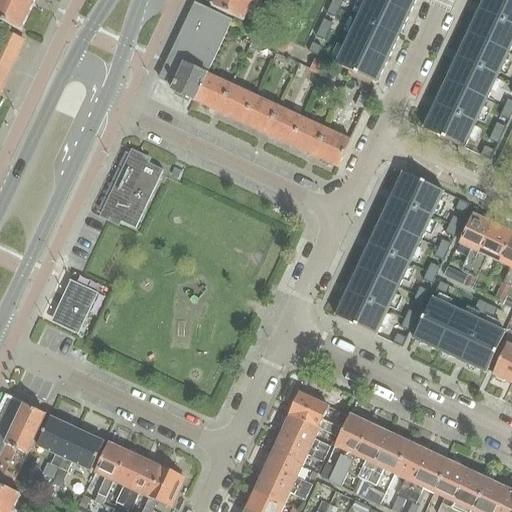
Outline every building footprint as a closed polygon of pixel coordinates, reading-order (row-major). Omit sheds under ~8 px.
[(0,0),(0,21),(21,31),(33,4),(34,4),(36,0),(0,0)] [(214,0),(211,7),(234,18),(244,23),(254,0),(214,0)] [(339,0),(333,0),(331,6),(340,11),(344,2),(339,0)] [(375,0),(367,0),(358,19),(399,39),(410,16),(375,0)] [(375,0),(410,16),(417,0),(375,0)] [(511,0),(484,0),(479,11),(511,26),(511,0)] [(171,91),(183,97),(195,102),(208,75),(211,69),(205,66),(227,19),(219,15),(195,4),(159,80),(173,86),(173,87),(174,87),(171,91)] [(331,6),(327,15),(336,19),(340,11),(331,6)] [(511,26),(479,11),(468,35),(509,54),(511,46),(511,26)] [(358,19),(348,42),(388,61),(399,39),(358,19)] [(324,20),(320,29),(329,33),(333,25),(324,20)] [(251,38),(258,41),(259,41),(264,30),(257,27),(251,38)] [(320,29),(316,37),(325,42),(329,33),(320,29)] [(264,30),(259,41),(265,44),(270,33),(264,30)] [(0,41),(19,51),(23,42),(24,41),(2,31),(0,34),(0,41)] [(270,33),(265,44),(272,48),(277,36),(270,33)] [(468,35),(457,58),(498,77),(509,54),(468,35)] [(277,36),(272,48),(278,51),(284,39),(277,36)] [(284,39),(278,51),(286,54),(291,43),(284,39)] [(0,53),(15,60),(19,51),(0,41),(0,53)] [(348,42),(336,66),(377,85),(388,61),(348,42)] [(313,44),(309,53),(318,57),(322,48),(313,44)] [(0,64),(10,69),(15,60),(0,53),(0,64)] [(457,58),(446,82),(487,101),(498,77),(457,58)] [(309,71),(316,74),(321,64),(314,60),(309,71)] [(0,75),(6,78),(10,69),(0,64),(0,75)] [(323,78),(328,68),(328,67),(321,64),(316,74),(323,78)] [(326,72),(323,78),(331,81),(334,75),(326,72)] [(208,75),(195,102),(219,114),(232,87),(208,75)] [(446,82),(435,105),(476,124),(487,101),(446,82)] [(232,87),(219,114),(243,125),(256,98),(232,87)] [(363,110),(368,100),(360,96),(355,106),(363,110)] [(256,98),(243,125),(266,135),(279,108),(256,98)] [(435,105),(423,130),(464,149),(476,124),(435,105)] [(279,108),(266,135),(290,146),(302,120),(279,108)] [(511,112),(504,109),(499,117),(509,121),(511,114),(511,112)] [(302,120),(290,146),(313,157),(326,131),(302,120)] [(496,124),(492,132),(502,136),(506,128),(496,124)] [(338,169),(350,142),(349,141),(326,131),(313,157),(338,169)] [(492,132),(488,141),(498,145),(502,136),(492,132)] [(484,147),(480,156),(490,160),(494,152),(484,147)] [(135,230),(163,172),(134,158),(106,216),(135,230)] [(403,174),(391,199),(432,218),(443,193),(403,174)] [(391,199),(380,222),(421,242),(432,218),(391,199)] [(459,202),(455,210),(464,214),(468,206),(459,202)] [(468,225),(458,245),(459,246),(471,251),(460,272),(469,276),(493,225),(472,216),(468,225)] [(453,217),(449,226),(458,230),(462,222),(453,217)] [(380,222),(369,246),(410,265),(421,242),(380,222)] [(511,234),(493,225),(469,276),(477,280),(487,259),(499,265),(511,236),(511,234)] [(449,226),(445,234),(454,239),(458,230),(449,226)] [(511,236),(499,265),(510,270),(503,285),(511,289),(511,288),(511,236)] [(442,241),(438,249),(447,254),(451,245),(442,241)] [(369,246),(358,270),(399,289),(410,265),(369,246)] [(438,249),(434,258),(443,262),(447,254),(438,249)] [(431,264),(427,273),(436,277),(440,269),(431,264)] [(447,269),(444,277),(463,286),(467,278),(447,269)] [(358,270),(347,293),(388,312),(399,289),(358,270)] [(427,273),(423,282),(432,286),(436,277),(427,273)] [(468,279),(464,286),(471,290),(475,282),(468,279)] [(77,337),(78,337),(98,294),(70,281),(69,282),(74,284),(56,321),(79,332),(77,337)] [(440,283),(436,291),(445,295),(449,287),(440,283)] [(503,285),(495,302),(503,305),(511,289),(503,285)] [(420,288),(416,297),(425,301),(429,292),(420,288)] [(436,291),(432,299),(441,304),(445,295),(436,291)] [(347,293),(335,318),(376,337),(388,312),(347,293)] [(416,297),(412,305),(421,309),(425,301),(416,297)] [(511,299),(507,297),(503,306),(511,309),(511,299)] [(432,299),(413,340),(437,352),(456,311),(441,304),(432,299)] [(479,301),(475,309),(484,314),(488,305),(479,301)] [(488,305),(484,314),(493,318),(497,309),(488,305)] [(456,311),(437,352),(461,363),(480,322),(471,318),(456,311)] [(408,312),(404,320),(414,324),(418,316),(408,312)] [(404,320),(401,329),(410,333),(414,324),(404,320)] [(480,322),(461,363),(486,374),(505,334),(489,326),(480,322)] [(397,335),(393,344),(402,348),(406,339),(397,335)] [(511,348),(507,346),(496,368),(492,377),(506,384),(507,382),(511,384),(511,383),(511,348)] [(303,385),(314,391),(317,383),(306,378),(303,385)] [(335,437),(339,429),(322,421),(324,418),(328,408),(316,403),(316,404),(298,395),(289,415),(320,430),(335,437)] [(23,407),(7,400),(0,414),(0,482),(11,488),(45,416),(24,406),(23,407)] [(284,431),(282,436),(326,456),(330,448),(315,441),(320,430),(289,415),(282,430),(284,431)] [(326,465),(320,478),(341,488),(355,458),(354,457),(369,427),(364,425),(365,423),(350,416),(349,418),(344,427),(335,448),(346,454),(344,457),(341,456),(335,469),(326,465)] [(50,419),(46,428),(37,448),(55,456),(51,466),(59,470),(77,431),(50,419)] [(369,427),(354,457),(355,458),(366,463),(358,479),(359,480),(367,483),(389,436),(384,434),(384,432),(370,425),(369,427)] [(90,473),(100,452),(104,443),(77,431),(59,470),(68,474),(72,464),(90,473)] [(278,440),(271,453),(302,468),(308,456),(323,463),(326,456),(282,436),(279,441),(278,440)] [(389,436),(367,483),(368,484),(376,488),(383,471),(394,477),(409,444),(394,437),(394,439),(389,436)] [(109,443),(94,474),(105,479),(97,495),(105,499),(113,483),(126,454),(122,452),(123,450),(109,443)] [(409,444),(394,477),(405,481),(398,498),(407,502),(428,455),(423,453),(424,451),(409,444)] [(126,454),(113,483),(123,488),(116,504),(123,508),(145,463),(140,461),(141,459),(127,452),(126,454)] [(266,469),(264,474),(308,495),(313,486),(297,479),(302,468),(271,453),(264,468),(266,469)] [(428,455),(407,502),(416,506),(423,490),(434,495),(448,462),(434,456),(433,457),(428,455)] [(448,462),(434,495),(444,500),(438,511),(449,511),(467,473),(462,471),(463,469),(448,462)] [(145,463),(123,508),(131,511),(138,495),(149,500),(164,470),(150,463),(149,465),(145,463)] [(59,470),(51,466),(47,464),(42,475),(54,481),(56,477),(59,470)] [(56,477),(53,484),(61,488),(68,474),(59,470),(56,477)] [(149,500),(142,511),(152,511),(157,504),(168,509),(182,479),(164,470),(149,500)] [(467,473),(449,511),(473,511),(488,481),(473,474),(472,476),(467,473)] [(260,478),(253,492),(284,507),(290,495),(305,502),(308,495),(264,474),(262,479),(260,478)] [(359,480),(353,494),(361,498),(368,484),(367,483),(359,480)] [(488,481),(473,511),(496,511),(506,492),(501,489),(502,488),(488,481)] [(0,487),(0,511),(13,511),(20,497),(0,487)] [(249,507),(246,511),(281,511),(284,507),(253,492),(247,506),(249,507)] [(506,492),(496,511),(511,511),(511,492),(511,494),(506,492)] [(97,495),(94,502),(102,505),(104,502),(105,499),(97,495)] [(398,498),(391,511),(393,511),(402,511),(407,502),(398,498)] [(322,502),(317,511),(327,511),(330,506),(322,502)] [(356,502),(352,510),(357,511),(369,511),(370,510),(371,509),(356,502)] [(407,502),(402,511),(414,511),(417,507),(416,506),(407,502)]
